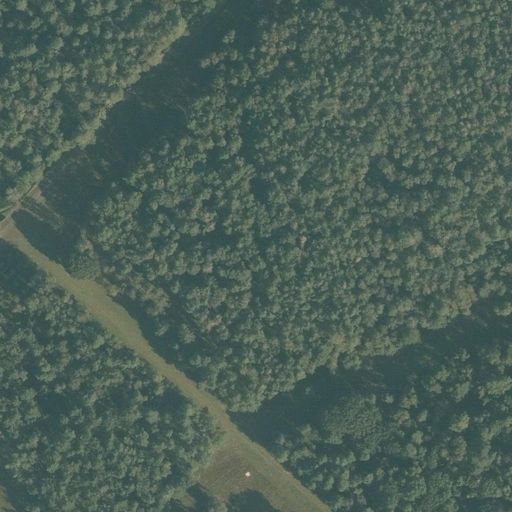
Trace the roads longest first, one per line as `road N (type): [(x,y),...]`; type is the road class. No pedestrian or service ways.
road 1 (track): [(0,225),(8,223),(344,511)]
road 2 (track): [(223,0),(8,223)]
